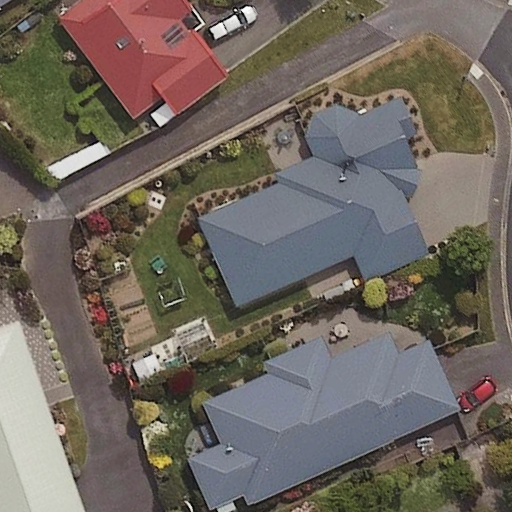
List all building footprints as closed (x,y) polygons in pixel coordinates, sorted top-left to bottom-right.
[(193,18),(179,0),(72,0),(54,14),(131,117),(159,96),(173,115),(224,76),(185,24),(193,18)] [(423,180),(390,102),(353,118),(346,101),(306,118),(322,154),(276,174),(279,182),(198,217),(236,305),(353,254),(364,280),(426,253),(399,190),(423,180)] [(232,511),(456,409),(414,316),(335,353),(326,334),(255,367),(259,377),(203,403),(220,442),(186,458),(210,511),(232,511)] [(0,511),(82,511),(17,322),(0,327),(0,511)] [(155,344),(162,360),(183,350),(187,360),(216,347),(204,322),(155,344)]
